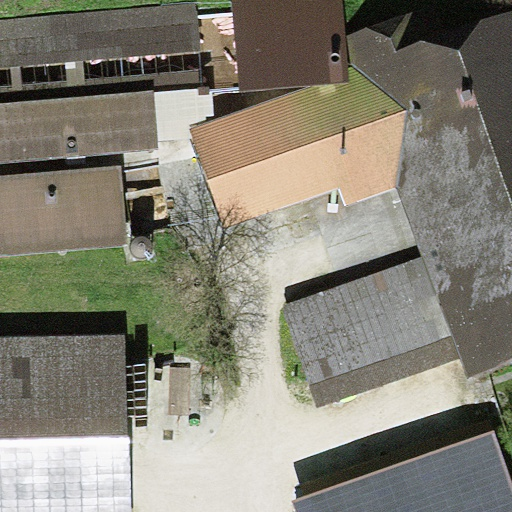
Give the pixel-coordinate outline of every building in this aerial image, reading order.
[(337,0),(329,0),(218,21),(229,84),(322,66),(315,32),(342,27),(337,0)] [(190,13),(0,29),(0,153),(145,141),(140,95),(197,90),(190,13)] [(440,279),(462,348),(470,374),(511,361),(511,20),(434,45),(427,24),(343,50),(355,87),(207,133),(241,241),(412,188),(440,279)] [(129,180),(0,192),(0,274),(136,262),(129,180)] [(462,348),(440,279),(292,325),(314,394),(462,348)] [(142,511),(138,352),(0,355),(0,511),(142,511)] [(511,511),(511,468),(505,448),(316,510),(316,511),(511,511)]
